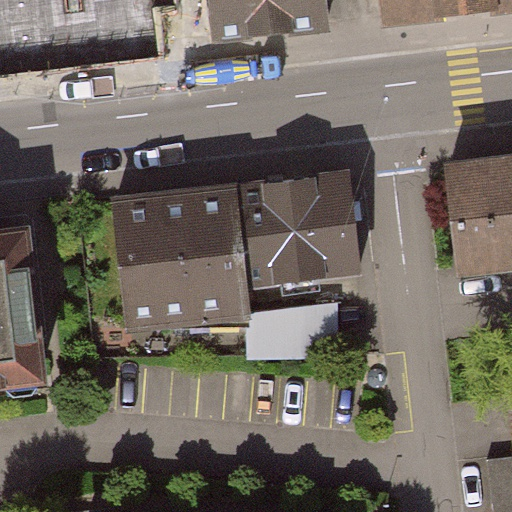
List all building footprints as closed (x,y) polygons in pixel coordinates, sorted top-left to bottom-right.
[(22,0),(0,0),(0,74),(31,71),(22,0)] [(163,0),(49,0),(58,64),(170,50),(163,0)] [(327,0),(200,0),(205,50),(331,38),(327,0)] [(511,0),(361,0),(364,25),(400,22),(472,14),(511,9),(511,0)] [(511,171),(432,180),(445,291),(511,282),(511,171)] [(348,179),(103,207),(117,330),(362,301),(348,179)] [(0,215),(0,381),(52,375),(34,212),(0,215)] [(511,462),(488,465),(493,511),(511,509),(511,462)]
